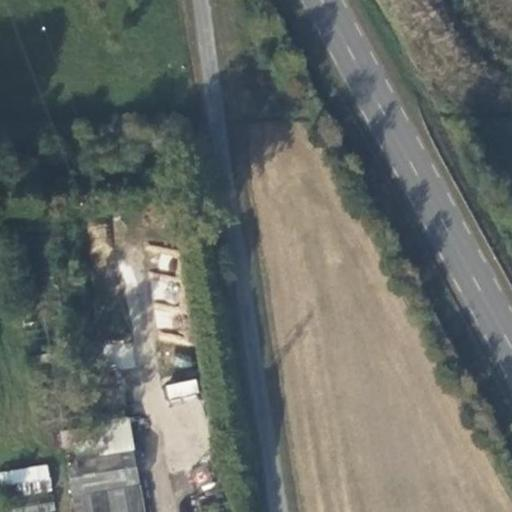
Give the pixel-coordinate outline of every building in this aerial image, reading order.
[(149,268),(174,271),(176,249),(151,247),(149,268)] [(171,301),(174,286),(156,283),(153,298),(171,301)] [(173,329),(176,305),(156,303),(153,327),(173,329)] [(195,378),(164,386),(168,401),(199,392),(195,378)] [(165,425),(102,433),(103,449),(166,443),(165,425)] [(0,477),(2,498),(51,492),(48,465),(0,470),(0,477)]
